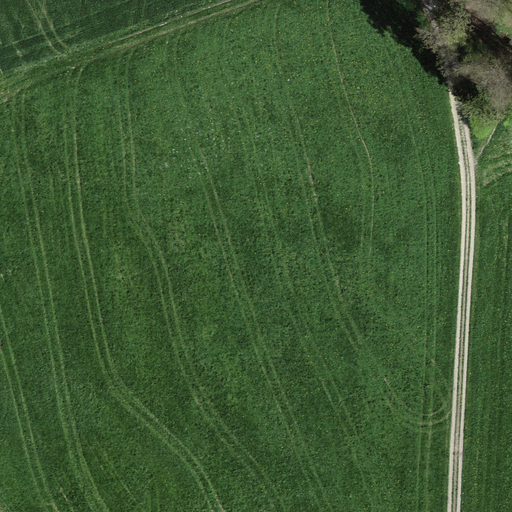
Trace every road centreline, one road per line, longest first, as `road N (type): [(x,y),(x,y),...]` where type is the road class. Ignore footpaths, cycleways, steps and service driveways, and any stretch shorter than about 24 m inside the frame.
road 1 (track): [(452,511),(467,166)]
road 2 (track): [(233,0),(59,51)]
road 3 (track): [(467,166),(454,76),(428,0)]
